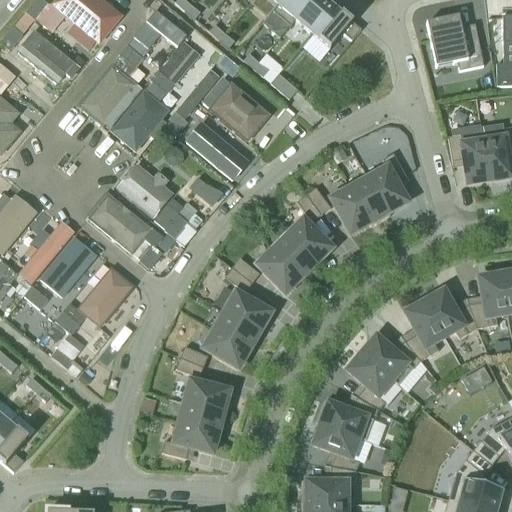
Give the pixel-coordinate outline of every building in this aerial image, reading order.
[(38,0),(25,16),(35,25),(48,8),(38,0)] [(120,19),(97,0),(53,0),(50,4),(99,45),(120,19)] [(190,8),(180,0),(179,0),(175,6),(184,15),(190,8)] [(266,0),(277,9),(285,0),(266,0)] [(285,0),(277,9),(295,23),(314,0),(285,0)] [(312,38),(335,11),(321,0),(314,0),(295,23),(312,38)] [(194,23),(200,16),(190,8),(184,15),(194,23)] [(329,53),(343,37),(351,44),(361,33),(335,11),(312,38),(329,53)] [(186,39),(156,14),(146,25),(177,50),(186,39)] [(511,18),(502,19),(502,46),(511,45),(511,18)] [(483,69),(474,28),(461,31),(458,19),(426,26),(435,70),(457,66),(459,75),(483,69)] [(224,37),(214,28),(209,35),(219,44),(224,37)] [(0,47),(10,55),(24,39),(14,30),(0,47)] [(141,33),(128,49),(141,61),(155,44),(141,33)] [(33,34),(18,52),(57,86),(73,67),(33,34)] [(228,52),(234,45),(224,37),(219,44),(228,52)] [(128,49),(119,59),(135,73),(144,63),(141,61),(128,49)] [(166,98),(175,88),(165,79),(172,71),(176,74),(185,63),(174,54),(158,74),(149,84),(166,98)] [(258,66),(248,57),(243,64),(253,73),(258,66)] [(263,81),(268,74),(258,66),(253,73),(263,81)] [(111,67),(75,110),(100,130),(135,87),(111,67)] [(511,75),(499,76),(499,94),(511,94),(511,75)] [(207,77),(196,91),(189,99),(199,107),(212,90),(211,89),(215,84),(207,77)] [(297,93),(278,77),(270,87),(289,103),(297,93)] [(228,81),(205,109),(249,144),(272,117),(228,81)] [(136,152),(168,113),(144,94),(113,133),(136,152)] [(188,125),(185,123),(199,107),(189,99),(176,116),(175,115),(165,127),(164,130),(176,140),(188,125)] [(33,130),(0,103),(0,126),(22,144),(33,130)] [(213,123),(195,144),(232,175),(250,154),(213,123)] [(511,130),(493,134),(494,143),(483,144),(489,185),(511,181),(507,157),(511,156),(511,130)] [(467,188),(489,185),(483,144),(471,146),(469,137),(447,141),(452,166),(463,164),(467,188)] [(348,161),(342,150),(331,157),(336,167),(348,161)] [(395,185),(405,179),(393,157),(382,163),(386,171),(367,182),(389,220),(389,219),(388,217),(406,206),(395,185)] [(134,165),(113,193),(150,221),(171,193),(134,165)] [(215,202),(221,190),(204,181),(197,193),(215,202)] [(389,220),(367,182),(350,192),(371,230),(389,220)] [(306,199),(321,219),(330,212),(315,191),(306,199)] [(371,230),(350,192),(330,203),(350,238),(369,227),(370,230),(371,230)] [(0,213),(0,257),(1,258),(36,215),(14,197),(0,213)] [(108,197),(87,222),(133,261),(154,236),(108,197)] [(296,206),(311,226),(321,219),(306,199),(296,206)] [(153,224),(165,234),(178,218),(184,210),(172,200),(153,224)] [(184,210),(178,218),(188,226),(196,217),(198,214),(188,205),(184,210)] [(264,226),(252,215),(243,224),(255,235),(264,226)] [(164,235),(174,243),(188,226),(178,218),(165,234),(164,235)] [(331,252),(302,223),(287,239),(317,270),(318,269),(316,267),(331,252)] [(18,275),(31,286),(73,235),(59,224),(18,275)] [(317,270),(287,239),(272,253),(303,284),(317,270)] [(72,244),(39,284),(55,297),(87,257),(72,244)] [(152,249),(139,266),(149,274),(162,257),(152,249)] [(303,284),(272,253),(256,269),(285,298),(300,283),(302,285),(303,284)] [(239,262),(232,272),(252,287),(259,277),(239,262)] [(0,265),(0,280),(8,288),(9,288),(18,278),(1,264),(0,265)] [(69,306),(97,330),(132,291),(105,267),(69,306)] [(252,287),(232,272),(224,281),(244,296),(252,287)] [(507,318),(511,317),(511,276),(501,278),(507,318)] [(466,303),(477,333),(497,329),(495,320),(507,318),(501,278),(479,282),(483,306),(469,308),(466,302),(466,303)] [(32,290),(23,300),(40,314),(48,304),(32,290)] [(424,306),(444,341),(454,335),(459,343),(477,333),(466,303),(468,309),(455,316),(443,295),(424,306)] [(235,296),(224,316),(262,337),(259,335),(270,316),(235,296)] [(444,341),(424,306),(405,317),(417,338),(405,345),(400,340),(420,365),(438,355),(433,347),(444,341)] [(79,329),(63,315),(54,325),(71,339),(79,329)] [(224,316),(214,333),(251,355),(262,337),(224,316)] [(57,346),(65,336),(54,327),(46,337),(57,346)] [(214,333),(203,352),(238,373),(248,354),(251,356),(251,355),(214,333)] [(412,372),(413,373),(420,365),(400,340),(399,341),(403,345),(394,356),(376,341),(361,358),(394,386),(398,389),(412,372)] [(180,362),(203,371),(208,360),(184,350),(180,362)] [(82,372),(56,351),(50,359),(76,380),(82,372)] [(384,406),(380,402),(394,386),(361,358),(347,374),(365,390),(356,401),(351,398),(351,399),(378,414),(384,406)] [(1,368),(11,376),(17,370),(7,361),(1,368)] [(175,373),(198,382),(203,371),(180,362),(175,373)] [(483,370),(474,375),(483,389),(491,384),(483,370)] [(82,375),(77,382),(85,389),(91,382),(82,375)] [(31,382),(26,389),(36,397),(41,390),(31,382)] [(434,384),(428,390),(434,396),(440,390),(434,384)] [(226,416),(223,415),(228,395),(189,385),(184,406),(226,417),(226,416)] [(36,397),(46,405),(51,399),(41,390),(36,397)] [(316,427),(320,429),(361,443),(365,445),(373,423),(374,424),(378,414),(351,399),(356,402),(351,415),(324,405),(316,427)] [(156,403),(144,400),(140,414),(152,417),(156,403)] [(226,417),(184,406),(179,426),(221,437),(226,417)] [(0,438),(10,427),(0,418),(0,438)] [(511,420),(490,433),(472,455),(491,469),(504,454),(505,453),(511,465),(511,420)] [(221,437),(179,426),(173,447),(164,444),(161,456),(186,463),(189,451),(212,457),(217,437),(220,438),(221,437)] [(27,442),(10,427),(0,438),(0,465),(13,476),(23,465),(14,458),(27,442)] [(353,463),(361,443),(320,429),(313,449),(335,457),(330,471),(355,474),(359,465),(353,463)] [(455,476),(447,504),(478,511),(498,511),(503,494),(478,487),(478,485),(491,469),(472,455),(455,476)] [(355,474),(330,471),(324,470),(330,471),(330,486),(301,486),(301,508),(346,508),(346,486),(355,486),(355,474)] [(395,490),(392,499),(405,503),(408,494),(395,490)]
